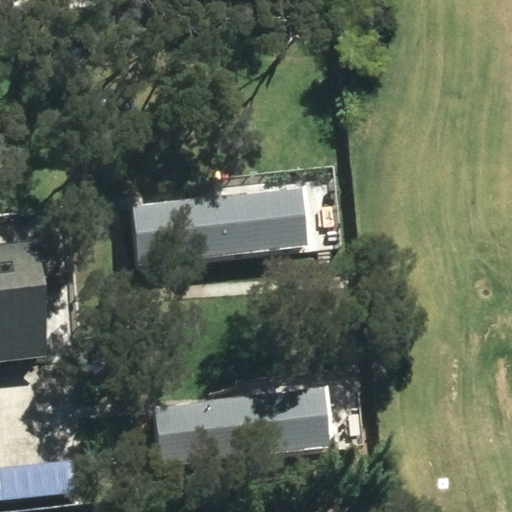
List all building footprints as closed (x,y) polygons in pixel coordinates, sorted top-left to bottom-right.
[(0,0),(0,36),(16,34),(11,0),(0,0)] [(66,0),(68,19),(117,15),(115,0),(66,0)] [(0,385),(46,381),(36,272),(0,275),(0,385)] [(43,430),(50,477),(97,472),(91,423),(43,430)] [(175,442),(183,473),(209,467),(201,436),(175,442)]
